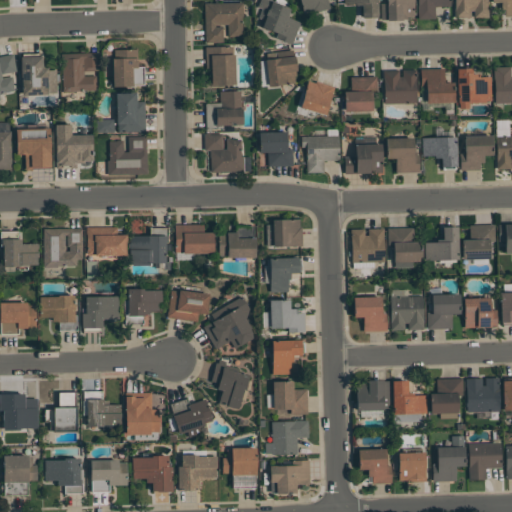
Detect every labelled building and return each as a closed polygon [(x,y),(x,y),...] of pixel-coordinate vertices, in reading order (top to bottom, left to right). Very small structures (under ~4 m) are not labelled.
[(291,43),(275,37),(277,32),(258,25),(261,18),(258,17),(261,8),(257,6),(259,0),(271,0),(291,8),(287,17),(300,21),(291,43)] [(300,0),(327,0),(329,8),(313,12),(313,11),(304,13),(300,0)] [(377,0),(378,16),(362,17),(361,4),(355,5),(355,3),(344,3),(343,0),(377,0)] [(380,2),(387,2),(387,0),(413,0),(413,16),(406,16),(406,18),(402,18),(402,20),(387,20),(387,19),(381,19),(380,2)] [(449,0),(449,5),(434,6),(434,18),(417,18),(417,4),(418,4),(417,0),(449,0)] [(487,0),(487,8),(489,8),(489,17),(473,17),(473,10),(470,10),(470,17),(454,17),(454,0),(487,0)] [(511,0),(511,15),(504,16),(504,8),(500,9),(500,2),(492,2),(491,0),(511,0)] [(204,42),(204,2),(242,2),(243,16),(241,16),(242,35),(233,35),(233,36),(227,36),(227,24),(214,24),(214,26),(222,26),(222,41),(204,42)] [(211,85),(210,66),(205,66),(204,46),(233,45),(235,84),(211,85)] [(112,86),(112,58),(113,58),(113,49),(137,49),(137,66),(143,66),(143,85),(132,85),(132,86),(112,86)] [(268,85),(265,59),(276,58),(276,51),(292,49),(293,55),(295,55),(297,75),(293,76),(294,82),(268,85)] [(61,53),(99,52),(99,58),(98,58),(98,70),(83,71),(83,76),(96,76),(96,81),(95,81),(95,90),(75,90),(75,92),(62,92),(61,53)] [(15,71),(0,74),(1,78),(11,76),(12,82),(13,90),(0,92),(0,56),(12,53),(14,59),(13,59),(15,71)] [(22,95),(21,76),(20,76),(20,56),(22,56),(22,53),(39,53),(39,56),(41,56),(42,67),(47,67),(47,70),(55,69),(56,92),(47,93),(47,94),(22,95)] [(511,102),(494,103),(494,79),(493,79),(493,66),(510,66),(510,77),(511,77),(511,102)] [(420,68),(443,68),(444,82),(453,82),(454,102),(426,102),(426,85),(420,86),(420,68)] [(456,68),(472,68),(472,73),(479,73),(479,76),(489,76),(490,100),(485,100),(485,102),(468,103),(468,107),(459,108),(459,101),(457,101),(456,68)] [(416,102),(384,103),(383,77),(382,77),(382,70),(398,70),(398,76),(401,76),(401,69),(415,69),(416,102)] [(376,76),(376,90),(371,90),(372,110),(344,111),(344,91),(350,90),(350,77),(376,76)] [(333,86),(325,114),(300,106),(308,80),(314,82),(315,80),(333,86)] [(205,127),(204,102),(219,102),(219,91),(240,90),(240,107),(242,107),(242,124),(222,124),(222,127),(205,127)] [(117,132),(117,124),(116,124),(116,93),(129,93),(129,92),(135,92),(135,101),(144,101),(144,132),(137,132),(137,131),(117,132)] [(96,132),(96,119),(113,118),(113,131),(96,132)] [(509,135),(508,119),(495,120),(496,135),(509,135)] [(91,134),(92,160),(84,161),(84,163),(75,163),(75,167),(69,167),(69,165),(61,165),(62,168),(56,168),(54,124),(70,124),(71,135),(91,134)] [(49,169),(24,170),(24,154),(16,154),(15,129),(49,128),(50,166),(49,167),(49,169)] [(0,131),(10,131),(10,170),(0,170),(0,131)] [(292,165),(267,166),(267,152),(259,152),(258,132),(286,131),(286,148),(291,148),(292,165)] [(221,133),(221,149),(225,149),(225,139),(240,139),(240,156),(243,156),(243,171),(210,171),(209,149),(203,150),(203,134),(221,133)] [(511,161),(510,161),(511,168),(496,168),(495,155),(496,155),(496,135),(511,134),(511,161)] [(306,172),(306,147),(300,147),(300,136),(338,135),(339,160),(323,160),(323,172),(306,172)] [(459,170),(459,153),(464,153),(464,135),(492,135),(492,155),(483,155),(483,162),(479,162),(479,169),(459,170)] [(145,136),(146,173),(107,174),(106,160),(108,160),(108,141),(116,141),(116,140),(122,140),(122,145),(123,145),(123,152),(127,152),(127,136),(145,136)] [(421,137),(455,136),(456,166),(454,166),(454,168),(442,169),(442,166),(441,166),(441,157),(434,158),(434,155),(421,155),(421,137)] [(413,137),(414,154),(418,154),(418,171),(395,171),(395,157),(386,158),(386,137),(413,137)] [(381,143),(382,172),(344,173),(343,156),(355,156),(355,144),(381,143)] [(301,245),(266,246),(265,224),(272,224),(272,219),(299,218),(299,226),(301,226),(301,245)] [(213,253),(182,253),(182,252),(174,252),(174,224),(202,224),(203,232),(212,232),(213,253)] [(462,239),(469,239),(468,225),(493,224),(494,241),(489,241),(489,258),(462,259),(462,239)] [(511,264),(501,264),(501,245),(498,245),(497,224),(511,224),(511,264)] [(235,226),(253,225),(253,238),(254,238),(255,257),(227,257),(227,255),(218,255),(217,232),(226,232),(235,231),(235,226)] [(457,226),(458,259),(424,260),(424,242),(436,242),(436,239),(442,239),(442,226),(457,226)] [(125,256),(94,256),(94,254),(86,254),(86,237),(85,237),(85,227),(116,227),(116,234),(126,234),(126,240),(125,240),(125,256)] [(421,261),(411,261),(411,266),(394,267),(393,249),(391,249),(391,244),(387,244),(386,228),(412,227),(413,241),(420,241),(421,261)] [(42,228),(81,228),(81,258),(75,258),(76,265),(56,265),(56,267),(42,267),(42,228)] [(165,263),(149,263),(149,265),(133,265),(133,262),(129,262),(129,235),(149,235),(149,228),(167,228),(167,243),(165,243),(165,263)] [(350,229),(364,228),(364,235),(367,235),(367,228),(383,228),(384,261),(373,261),(373,267),(352,267),(352,262),(351,262),(350,229)] [(38,243),(38,257),(36,257),(36,264),(27,264),(27,268),(25,270),(19,270),(17,268),(17,266),(2,266),(2,246),(0,246),(0,231),(17,231),(17,239),(20,239),(20,244),(38,243)] [(269,291),(269,257),(298,257),(298,258),(301,258),(301,271),(298,271),(298,272),(289,273),(290,279),(287,279),(287,291),(269,291)] [(511,321),(500,322),(500,292),(503,292),(502,283),(511,283),(511,321)] [(161,290),(161,311),(148,311),(148,314),(144,314),(144,316),(142,316),(142,324),(124,324),(124,312),(127,312),(127,288),(143,288),(143,290),(161,290)] [(166,317),(167,311),(170,290),(178,291),(179,289),(209,293),(206,314),(197,312),(196,320),(166,317)] [(406,289),(407,296),(422,295),(422,329),(407,329),(407,322),(403,323),(404,329),(389,330),(389,297),(390,296),(390,289),(406,289)] [(459,293),(459,313),(450,313),(451,328),(426,328),(426,312),(432,311),(431,294),(459,293)] [(74,296),(39,296),(40,319),(58,319),(59,329),(74,329),(74,296)] [(115,318),(114,320),(114,321),(112,322),(111,322),(110,322),(109,321),(108,320),(107,318),(102,319),(102,327),(100,327),(100,331),(82,331),(82,328),(81,328),(81,308),(85,308),(85,296),(119,296),(119,318),(115,318)] [(215,348),(202,326),(213,320),(210,314),(241,296),(249,309),(245,318),(250,328),(249,328),(251,331),(252,338),(234,348),(229,340),(215,348)] [(362,316),(353,316),(353,297),(381,296),(381,313),(385,313),(386,330),(363,331),(362,316)] [(463,298),(490,297),(490,309),(496,309),(496,326),(464,327),(463,298)] [(269,300),(289,299),(289,308),(296,308),(296,312),(303,312),(304,331),(287,332),(287,327),(269,328),(269,300)] [(0,302),(26,302),(26,304),(34,304),(35,328),(18,328),(18,334),(0,334),(0,302)] [(272,374),(271,340),(300,339),(300,342),(303,342),(303,353),(301,353),(301,355),(292,355),(292,361),(289,361),(289,374),(272,374)] [(210,381),(215,362),(217,363),(218,359),(225,361),(225,363),(228,364),(227,367),(228,368),(228,369),(248,374),(246,383),(247,384),(245,390),(243,389),(238,409),(218,403),(221,390),(216,389),(218,383),(210,381)] [(465,378),(481,378),(481,385),(484,385),(484,378),(498,377),(499,411),(466,412),(465,378)] [(461,378),(462,395),(457,395),(458,412),(456,412),(456,417),(439,418),(439,413),(430,413),(429,393),(436,393),(435,378),(461,378)] [(289,414),(289,408),(272,409),(272,381),(292,380),(292,389),(306,388),(306,414),(289,414)] [(388,381),(388,408),(383,408),(383,410),(356,410),(355,382),(363,382),(363,380),(382,380),(382,381),(388,381)] [(407,380),(407,393),(413,393),(413,395),(425,395),(425,413),(392,413),(392,381),(407,380)] [(511,409),(503,410),(502,380),(511,380),(511,409)] [(52,432),(52,430),(48,430),(48,422),(42,422),(42,408),(52,408),(52,407),(57,406),(57,391),(76,391),(76,406),(77,406),(77,432),(52,432)] [(120,429),(102,429),(102,426),(86,426),(86,415),(81,415),(80,400),(83,400),(83,391),(101,391),(101,399),(103,399),(103,404),(120,404),(120,429)] [(125,435),(125,392),(150,392),(150,409),(158,409),(158,432),(157,432),(157,440),(134,440),(134,435),(125,435)] [(37,398),(37,428),(19,428),(19,430),(3,430),(3,410),(0,410),(0,394),(23,394),(24,398),(37,398)] [(188,404),(205,399),(212,420),(204,423),(205,426),(199,427),(201,433),(188,437),(187,431),(179,434),(173,416),(173,415),(170,404),(186,398),(188,404)] [(271,442),(271,421),(295,421),(295,420),(307,420),(307,437),(296,437),(296,453),(271,454),(271,453),(264,453),(264,442),(271,442)] [(397,433),(426,432),(426,441),(424,441),(425,481),(406,481),(406,480),(398,480),(397,433)] [(436,447),(451,446),(450,435),(462,435),(463,446),(464,446),(464,466),(455,466),(455,480),(432,481),(431,464),(436,464),(436,447)] [(467,443),(500,442),(500,467),(484,468),(485,479),(468,479),(467,443)] [(231,488),(231,473),(222,473),(222,458),(226,457),(226,450),(231,450),(231,448),(256,447),(256,475),(255,475),(255,488),(231,488)] [(390,482),(372,483),(371,476),(367,476),(367,469),(358,469),(358,449),(385,449),(386,465),(390,465),(390,482)] [(172,492),(156,492),(156,491),(151,491),(151,483),(145,483),(145,478),(131,478),(131,457),(141,457),(141,453),(151,453),(151,456),(168,456),(168,467),(172,467),(172,492)] [(36,480),(28,480),(28,482),(27,482),(27,495),(3,496),(3,482),(2,455),(27,455),(27,457),(31,457),(31,465),(36,465),(36,480)] [(212,477),(211,479),(209,480),(208,480),(206,481),(204,480),(202,480),(201,479),(200,477),(198,477),(198,488),(197,488),(197,490),(193,490),(193,491),(183,491),(183,490),(178,490),(178,488),(177,488),(177,466),(181,466),(181,455),(197,455),(197,456),(216,456),(216,468),(215,468),(215,477),(212,477)] [(79,458),(79,469),(82,469),(82,493),(64,493),(63,485),(57,485),(57,480),(44,480),(44,460),(63,460),(63,458),(79,458)] [(269,465),(275,465),(275,466),(292,465),(291,460),(308,459),(309,483),(295,484),(296,493),(276,493),(270,493),(269,465)] [(90,492),(90,460),(118,460),(118,462),(126,462),(126,485),(109,485),(109,492),(90,492)]
